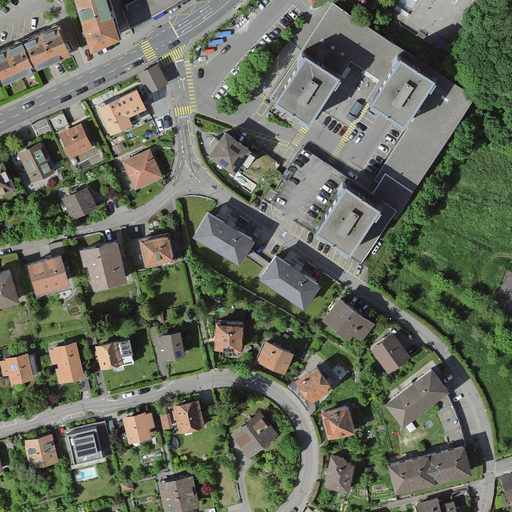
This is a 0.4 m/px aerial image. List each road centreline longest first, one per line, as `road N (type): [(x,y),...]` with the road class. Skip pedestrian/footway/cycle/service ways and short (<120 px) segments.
road 1 (residential): [(483,511),(489,481),(481,408),(437,343),(191,169)]
road 2 (residential): [(0,428),(214,378),(253,378),(283,395),(308,434),(310,474),(287,511)]
road 3 (residential): [(0,248),(141,213),(191,169)]
road 4 (secondary): [(164,41),(0,122)]
road 5 (residential): [(191,169),(164,41)]
